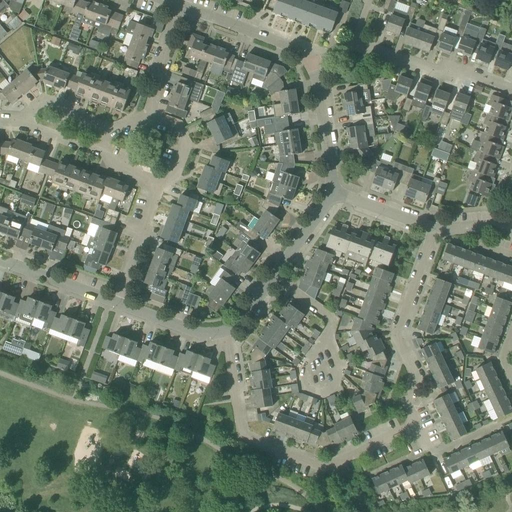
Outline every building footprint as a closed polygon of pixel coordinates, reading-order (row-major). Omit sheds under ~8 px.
[(0,0),(0,14),(9,7),(4,1),(3,0),(0,0)] [(78,15),(83,2),(78,0),(63,0),(62,5),(73,9),(72,13),(77,15),(78,15)] [(324,28),(332,31),(338,13),(300,0),(278,0),(274,13),(281,16),(282,13),(289,16),(288,18),(295,21),(296,18),(303,21),(302,23),(309,26),(310,23),(317,26),(316,29),(323,31),(324,28)] [(397,2),(391,0),(390,0),(387,12),(392,14),(386,31),(399,36),(405,19),(407,14),(394,10),(397,2)] [(346,14),(349,4),(349,3),(342,1),(338,12),(346,14)] [(93,27),(101,5),(93,2),(93,5),(89,3),(89,4),(83,2),(78,15),(77,15),(74,25),(79,28),(81,23),(93,27)] [(101,5),(93,27),(110,33),(112,27),(117,14),(112,12),(108,10),(109,8),(101,5)] [(416,9),(410,7),(407,14),(405,19),(412,21),(416,9)] [(456,37),(462,39),(464,31),(471,13),(465,11),(457,33),(445,28),(443,32),(437,49),(450,54),(456,37)] [(117,14),(112,27),(118,30),(123,16),(117,14)] [(441,18),(437,29),(437,30),(443,32),(445,28),(447,21),(441,18)] [(126,32),(134,35),(147,41),(149,37),(152,38),(154,30),(138,24),(130,21),(126,32)] [(403,43),(416,48),(423,28),(410,23),(403,43)] [(424,25),(423,28),(416,48),(429,53),(437,30),(437,29),(424,25)] [(482,42),(483,40),(486,30),(480,28),(477,36),(464,31),(462,39),(457,52),(470,57),(476,40),(482,42)] [(70,39),(77,41),(80,32),(73,30),(70,39)] [(202,45),(205,39),(191,34),(187,45),(193,47),(190,56),(201,60),(206,46),(202,45)] [(130,46),(146,53),(149,45),(146,44),(147,41),(134,35),(130,46)] [(499,35),(495,44),(495,47),(501,49),(503,43),(505,37),(499,35)] [(53,37),(51,43),(58,45),(61,40),(53,37)] [(489,64),(495,47),(495,44),(483,40),(482,42),(476,59),(489,64)] [(511,46),(503,43),(501,49),(495,66),(508,71),(511,59),(511,46)] [(72,44),(70,49),(78,52),(80,48),(72,44)] [(207,62),(212,64),(218,48),(211,45),(210,48),(206,46),(201,60),(197,72),(194,78),(200,80),(202,74),(203,74),(207,62)] [(123,64),(137,69),(139,63),(141,59),(143,60),(146,53),(130,46),(123,64)] [(218,48),(212,64),(233,72),(238,60),(233,59),(234,57),(229,55),(229,54),(225,53),(226,50),(218,48)] [(248,71),(254,74),(259,58),(247,54),(244,63),(238,60),(233,72),(230,81),(243,86),(248,71)] [(271,63),(259,58),(254,74),(255,74),(253,79),(264,83),(263,85),(267,89),(280,79),(276,74),(268,71),(271,63)] [(39,71),(41,81),(43,81),(46,82),(46,84),(53,87),(59,70),(49,66),(47,69),(39,71)] [(126,67),(125,68),(123,73),(136,78),(138,72),(126,67)] [(194,78),(197,72),(184,67),(182,73),(194,78)] [(38,82),(41,81),(39,71),(30,72),(29,70),(19,78),(30,91),(36,86),(35,84),(38,82)] [(66,87),(71,89),(76,76),(75,76),(59,70),(53,87),(61,89),(61,88),(65,89),(66,87)] [(71,89),(77,91),(83,73),(77,71),(75,76),(76,76),(71,89)] [(83,73),(77,91),(75,95),(76,95),(77,94),(83,96),(83,97),(92,101),(93,100),(99,102),(99,103),(100,104),(100,103),(107,105),(106,106),(116,109),(123,111),(122,112),(123,112),(131,91),(123,88),(124,85),(116,82),(115,85),(99,79),(100,76),(92,73),(91,76),(83,73)] [(388,90),(385,99),(394,102),(401,94),(407,96),(413,81),(400,76),(396,87),(390,85),(388,90)] [(172,94),(188,99),(197,103),(204,86),(194,82),(181,77),(177,87),(174,86),(172,94)] [(24,96),(30,91),(19,78),(11,85),(20,97),(23,94),(24,96)] [(283,83),(280,79),(267,89),(270,94),(279,92),(281,104),(298,102),(296,90),(284,91),(283,83)] [(384,91),(388,90),(390,85),(392,80),(383,81),(384,91)] [(409,112),(411,106),(424,110),(425,105),(432,88),(419,83),(413,101),(407,98),(402,110),(409,112)] [(343,106),(363,103),(371,101),(369,90),(368,90),(367,84),(348,87),(348,93),(344,94),(345,100),(342,100),(343,106)] [(18,99),(20,97),(11,85),(2,92),(0,89),(0,100),(9,101),(12,105),(19,100),(18,99)] [(483,87),(476,85),(473,92),(480,94),(483,87)] [(442,118),(444,112),(450,95),(438,90),(431,107),(425,105),(424,110),(421,118),(427,120),(430,113),(442,118)] [(465,113),(471,98),(458,93),(452,109),(465,113)] [(188,99),(172,94),(169,101),(171,102),(170,106),(178,109),(176,116),(185,119),(188,112),(184,110),(188,99)] [(492,107),(489,114),(501,119),(508,122),(509,117),(511,118),(511,115),(511,108),(504,106),(506,100),(492,95),(488,105),(492,107)] [(275,118),(273,118),(275,126),(289,123),(295,122),(294,115),(299,114),(298,102),(281,104),(274,105),(275,118)] [(364,108),(363,103),(343,106),(344,111),(347,111),(348,116),(352,116),(353,122),(357,121),(372,119),(370,107),(364,108)] [(215,114),(212,108),(200,114),(202,120),(215,114)] [(450,114),(444,112),(442,118),(440,125),(446,127),(450,114)] [(501,119),(489,114),(487,114),(483,124),(487,126),(484,133),(496,138),(503,141),(505,136),(503,135),(506,127),(499,125),(501,119)] [(387,129),(403,132),(404,125),(398,124),(399,117),(390,115),(387,129)] [(208,124),(213,134),(228,127),(223,117),(208,124)] [(349,140),(366,138),(365,127),(373,125),(372,119),(357,121),(358,127),(347,129),(349,140)] [(289,123),(275,126),(278,145),(300,142),(298,129),(290,131),(289,123)] [(218,145),(233,138),(239,135),(235,125),(228,128),(228,127),(213,134),(218,145)] [(498,159),(500,155),(501,156),(504,147),(494,144),(496,138),(484,133),(482,133),(479,142),(473,140),(470,149),(477,152),(478,152),(491,157),(498,159)] [(368,148),(366,138),(349,140),(350,151),(351,150),(362,162),(371,152),(367,148),(368,148)] [(19,159),(25,143),(17,140),(17,142),(13,140),(12,143),(3,142),(2,155),(8,155),(19,159)] [(440,141),(438,149),(450,152),(452,144),(440,141)] [(302,154),(300,142),(278,145),(279,157),(279,164),(295,165),(294,155),(302,154)] [(19,159),(30,163),(35,148),(32,147),(32,146),(25,143),(19,159)] [(35,148),(30,163),(40,167),(38,172),(44,174),(49,161),(43,159),(46,151),(39,148),(38,150),(35,148)] [(478,152),(477,152),(474,162),(477,163),(474,171),(486,176),(493,178),(495,174),(493,173),(496,165),(489,163),(491,157),(478,152)] [(383,153),(381,158),(390,162),(392,156),(383,153)] [(214,156),(210,167),(222,172),(221,173),(225,174),(230,163),(214,156)] [(390,167),(390,166),(391,164),(381,160),(380,162),(374,160),(370,172),(376,174),(372,184),(383,188),(390,167)] [(60,162),(59,165),(54,177),(52,183),(60,186),(59,190),(67,192),(68,189),(84,195),(82,198),(90,201),(92,198),(99,201),(102,194),(101,194),(106,180),(100,178),(100,177),(91,173),(90,174),(84,172),(84,171),(83,170),(83,171),(76,169),(77,168),(67,165),(60,163),(61,162),(60,162)] [(48,175),(54,177),(59,165),(53,163),(48,175)] [(383,188),(393,191),(397,182),(403,184),(409,167),(402,165),(402,167),(391,163),(391,164),(390,166),(390,167),(383,188)] [(292,175),(295,165),(279,164),(278,164),(272,182),(274,182),(296,189),(300,178),(292,175)] [(206,166),(202,177),(218,183),(221,173),(222,172),(210,167),(206,166)] [(409,167),(403,184),(408,186),(405,196),(415,199),(423,178),(413,175),(415,170),(409,167)] [(488,197),(490,193),(492,194),(495,186),(484,182),(486,176),(474,171),(473,171),(469,181),(472,182),(469,190),(488,197)] [(218,183),(202,177),(198,188),(213,194),(218,183)] [(425,203),(429,194),(435,196),(441,179),(435,177),(433,182),(423,178),(415,199),(425,203)] [(102,194),(112,197),(113,198),(118,182),(111,179),(110,181),(106,179),(106,180),(101,194),(102,194)] [(11,180),(8,186),(15,189),(17,183),(11,180)] [(112,197),(108,209),(115,211),(119,200),(124,202),(129,187),(125,186),(126,184),(118,182),(113,198),(112,197)] [(269,193),(265,200),(279,207),(282,198),(292,201),(296,189),(274,182),(270,194),(269,193)] [(34,206),(36,197),(21,194),(20,203),(34,206)] [(477,198),(468,194),(465,203),(474,207),(477,198)] [(181,195),(177,206),(190,210),(189,211),(193,212),(197,201),(181,195)] [(273,215),(279,207),(265,200),(262,208),(266,211),(266,212),(261,208),(255,217),(273,230),(280,220),(273,215)] [(174,205),(170,216),(185,222),(189,211),(190,210),(177,206),(174,205)] [(54,220),(69,224),(72,211),(58,207),(54,220)] [(97,209),(94,216),(102,218),(104,212),(97,209)] [(104,221),(109,224),(112,217),(117,219),(119,213),(115,211),(108,209),(104,221)] [(214,213),(212,219),(218,221),(220,216),(221,212),(216,210),(215,214),(214,213)] [(0,232),(7,235),(12,220),(2,216),(3,213),(0,212),(0,232)] [(20,235),(25,237),(30,224),(33,216),(27,214),(26,217),(15,213),(13,220),(12,220),(7,235),(18,239),(20,235)] [(170,216),(166,227),(181,233),(185,222),(170,216)] [(97,230),(94,237),(114,244),(118,234),(113,232),(115,226),(109,224),(104,221),(93,217),(91,224),(99,226),(97,230)] [(265,240),(273,230),(255,217),(255,218),(254,217),(247,227),(248,227),(243,234),(247,236),(254,242),(259,236),(265,240)] [(29,244),(41,248),(46,232),(35,228),(36,226),(30,224),(25,237),(31,239),(29,244)] [(54,247),(59,249),(64,236),(66,231),(49,225),(46,232),(41,248),(52,252),(54,247)] [(327,245),(324,252),(338,257),(338,258),(341,259),(341,258),(345,259),(354,234),(347,232),(348,227),(343,225),(341,230),(334,227),(331,235),(327,234),(324,244),(327,245)] [(181,233),(166,227),(161,238),(177,244),(181,233)] [(354,234),(345,259),(366,267),(367,265),(366,265),(375,242),(374,242),(367,239),(369,235),(363,233),(362,237),(354,234)] [(70,238),(64,236),(59,249),(65,252),(70,238)] [(110,255),(114,244),(94,237),(91,236),(87,247),(110,255)] [(260,246),(254,242),(247,236),(245,239),(246,240),(242,246),(244,248),(246,250),(242,256),(253,264),(261,254),(257,251),(260,246)] [(366,265),(367,265),(374,268),(375,267),(387,271),(390,265),(393,266),(399,250),(395,249),(396,246),(388,243),(390,239),(385,237),(383,241),(375,239),(374,242),(375,242),(366,265)] [(182,251),(164,244),(162,250),(158,248),(153,260),(174,268),(178,257),(180,258),(182,251)] [(443,259),(453,263),(458,248),(448,244),(443,259)] [(106,266),(110,255),(87,247),(91,248),(88,255),(84,265),(98,270),(100,264),(106,266)] [(469,252),(458,248),(453,263),(463,267),(469,252)] [(314,258),(329,264),(335,267),(338,258),(338,257),(324,252),(317,250),(314,258)] [(246,274),(253,264),(242,256),(236,251),(229,261),(227,260),(223,266),(236,275),(239,276),(242,272),(246,274)] [(463,267),(473,271),(479,255),(469,252),(463,267)] [(489,259),(479,255),(473,271),(472,275),(482,279),(484,274),(489,259)] [(326,273),(329,264),(314,258),(312,257),(310,261),(309,261),(307,266),(326,273)] [(484,274),(494,278),(499,263),(489,259),(484,274)] [(153,260),(149,272),(168,279),(169,274),(172,273),(174,268),(153,260)] [(510,267),(499,263),(494,278),(504,282),(510,267)] [(192,264),(192,266),(189,273),(196,275),(199,267),(192,264)] [(322,281),(326,273),(307,266),(306,270),(307,270),(305,275),(322,281)] [(394,274),(387,271),(375,267),(374,268),(371,276),(374,277),(391,283),(394,274)] [(511,267),(510,267),(504,282),(502,287),(511,290),(511,267)] [(229,284),(234,278),(221,269),(210,284),(211,285),(229,298),(235,289),(229,284)] [(168,279),(149,272),(145,284),(149,285),(147,291),(165,298),(167,291),(164,290),(168,279)] [(319,289),(322,281),(305,275),(304,278),(303,278),(301,283),(311,286),(305,293),(315,300),(319,289)] [(389,287),(391,283),(374,277),(371,285),(389,292),(390,287),(389,287)] [(451,284),(436,278),(432,288),(448,294),(451,284)] [(222,307),(229,298),(211,285),(205,294),(211,299),(208,307),(213,311),(216,313),(222,306),(222,307)] [(389,292),(371,285),(368,293),(385,300),(386,296),(387,296),(389,292)] [(432,288),(428,299),(444,304),(448,294),(432,288)] [(5,292),(4,292),(0,303),(0,310),(15,316),(20,305),(14,302),(16,298),(4,294),(5,292)] [(184,292),(182,296),(180,303),(186,305),(190,294),(184,292)] [(383,304),(385,300),(368,293),(365,302),(383,308),(384,304),(383,304)] [(199,297),(195,296),(190,294),(186,305),(191,307),(193,302),(197,303),(199,297)] [(35,318),(41,301),(41,300),(40,302),(29,298),(27,302),(21,300),(20,305),(15,316),(15,317),(33,323),(35,318)] [(511,302),(497,298),(493,308),(508,313),(511,303),(511,302)] [(428,299),(425,309),(440,315),(444,304),(428,299)] [(35,318),(52,325),(55,317),(56,313),(51,311),(52,306),(41,302),(41,301),(35,318)] [(286,308),(283,312),(299,323),(304,315),(301,313),(305,308),(297,302),(293,307),(290,304),(287,308),(286,308)] [(381,313),(383,308),(365,302),(361,310),(379,317),(380,313),(381,313)] [(505,323),(508,313),(493,308),(489,318),(505,323)] [(425,309),(421,319),(436,325),(440,315),(425,309)] [(379,317),(361,310),(358,319),(373,324),(376,326),(378,321),(377,320),(379,317)] [(281,316),(279,319),(289,328),(293,330),(299,323),(283,312),(281,315),(281,316)] [(61,320),(55,317),(52,325),(50,329),(68,336),(75,318),(74,318),(74,319),(62,315),(61,320)] [(289,328),(279,319),(275,316),(272,320),(273,321),(270,324),(284,335),(289,328)] [(75,318),(68,336),(79,340),(78,344),(84,347),(90,330),(84,328),(86,324),(74,319),(75,318)] [(356,318),(351,331),(371,331),(373,324),(358,319),(356,318)] [(489,318),(486,328),(501,334),(505,323),(489,318)] [(436,325),(421,319),(417,330),(433,335),(436,325)] [(279,342),(284,335),(270,324),(268,327),(267,327),(263,331),(279,342)] [(497,344),(501,334),(486,328),(482,338),(497,344)] [(259,339),(271,348),(273,350),(279,342),(263,331),(261,335),(262,335),(259,339)] [(374,337),(371,331),(351,331),(358,345),(359,344),(374,337)] [(102,348),(120,355),(127,337),(126,337),(126,338),(114,334),(113,339),(107,336),(102,348)] [(376,336),(374,337),(359,344),(363,352),(367,350),(382,344),(380,338),(378,339),(376,336)] [(127,337),(120,355),(138,361),(142,349),(136,347),(138,343),(126,339),(127,337)] [(478,348),(493,354),(497,344),(482,338),(478,348)] [(256,348),(251,355),(264,358),(271,348),(259,339),(254,346),(256,348)] [(21,356),(24,348),(6,342),(3,349),(21,356)] [(146,359),(157,363),(163,346),(163,345),(162,347),(151,342),(149,347),(143,345),(142,349),(138,361),(144,364),(146,359)] [(421,350),(425,360),(440,353),(435,343),(421,350)] [(382,344),(367,350),(373,362),(387,360),(384,353),(386,352),(382,344)] [(164,346),(163,346),(157,363),(174,370),(179,358),(173,356),(174,351),(163,347),(164,346)] [(24,348),(21,356),(32,360),(34,352),(24,348)] [(180,353),(179,358),(174,370),(191,376),(193,372),(200,354),(199,354),(199,355),(188,351),(186,355),(180,353)] [(425,360),(430,370),(445,363),(440,353),(425,360)] [(200,354),(193,372),(211,378),(215,366),(209,364),(211,360),(200,355),(200,354)] [(251,372),(266,370),(264,358),(251,355),(252,363),(250,364),(251,372)] [(70,363),(60,360),(57,368),(67,371),(70,363)] [(384,369),(387,360),(373,362),(368,373),(383,379),(386,370),(384,369)] [(430,370),(435,380),(449,373),(445,363),(430,370)] [(475,370),(480,380),(495,373),(490,363),(475,370)] [(269,370),(266,370),(251,372),(252,377),(251,377),(252,382),(271,379),(269,370)] [(382,382),(383,379),(368,373),(366,372),(362,381),(368,383),(382,389),(383,387),(381,387),(383,383),(382,382)] [(449,373),(435,380),(439,390),(454,383),(449,373)] [(500,382),(495,373),(480,380),(485,390),(500,382)] [(272,388),(271,379),(252,382),(253,387),(254,387),(254,390),(270,388),(272,388)] [(485,390),(489,399),(504,392),(500,382),(485,390)] [(382,389),(368,383),(363,394),(374,404),(377,396),(379,396),(382,389)] [(252,395),(252,400),(271,397),(270,388),(254,390),(252,391),(252,395)] [(509,402),(504,392),(489,399),(494,409),(509,402)] [(366,407),(374,404),(363,394),(352,399),(358,414),(367,410),(366,407)] [(438,411),(453,404),(448,394),(433,401),(438,411)] [(273,406),(271,397),(252,400),(253,405),(254,405),(255,409),(273,406)] [(494,409),(499,419),(511,412),(511,408),(509,402),(494,409)] [(438,411),(443,421),(457,414),(453,404),(438,411)] [(279,413),(272,431),(277,432),(276,433),(281,435),(288,417),(279,413)] [(443,421),(447,431),(462,424),(457,414),(443,421)] [(290,437),(296,420),(288,417),(281,435),(285,437),(286,436),(290,437)] [(358,434),(351,418),(342,422),(350,439),(355,437),(354,436),(358,434)] [(298,441),(305,423),(296,420),(290,437),(294,439),(293,439),(298,441)] [(334,429),(341,442),(346,440),(346,441),(350,439),(342,422),(333,426),(334,429)] [(305,423),(298,441),(302,443),(303,442),(307,444),(312,429),(313,426),(305,423)] [(462,424),(447,431),(452,441),(467,434),(462,424)] [(324,447),(324,434),(312,429),(307,444),(315,447),(316,444),(324,447)] [(341,442),(334,429),(324,434),(324,447),(332,444),(333,446),(341,442)] [(502,432),(493,436),(499,451),(509,446),(502,432)] [(493,436),(483,441),(490,456),(499,451),(493,436)] [(483,441),(473,446),(480,460),(490,456),(483,441)] [(473,446),(463,450),(470,465),(480,460),(473,446)] [(463,450),(453,455),(460,470),(470,465),(463,450)] [(453,455),(443,459),(450,474),(460,470),(453,455)] [(423,460),(414,464),(420,479),(430,475),(423,460)] [(414,464),(404,469),(409,480),(410,484),(420,479),(414,464)] [(402,465),(392,470),(399,485),(409,480),(404,469),(402,465)] [(392,470),(382,475),(389,489),(399,485),(392,470)] [(389,489),(382,475),(372,479),(379,494),(389,489)]
